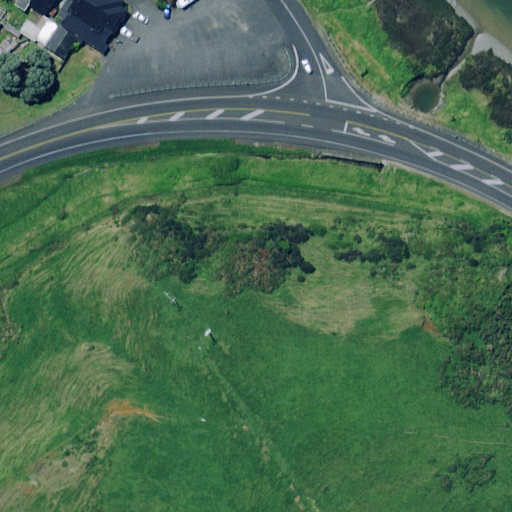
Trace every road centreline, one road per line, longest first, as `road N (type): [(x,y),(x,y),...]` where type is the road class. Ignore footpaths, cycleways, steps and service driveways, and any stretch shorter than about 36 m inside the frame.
road 1 (trunk): [(322,115),(144,118),(0,161)]
road 2 (trunk): [(511,187),(408,138),(322,115)]
road 3 (residential): [(285,0),(317,55),(322,115)]
